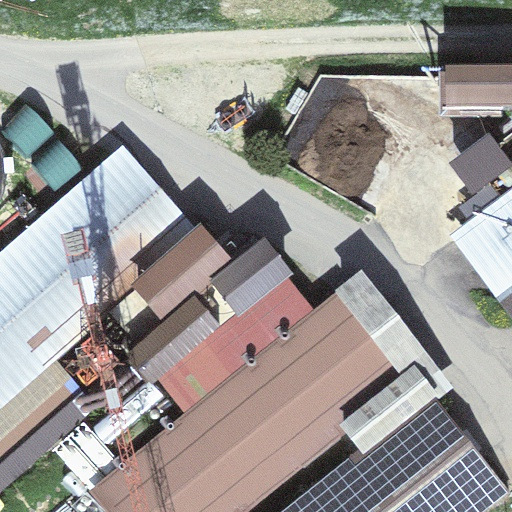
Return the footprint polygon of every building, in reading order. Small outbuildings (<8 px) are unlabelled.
[(511,56),(446,54),(445,80),(511,82),(511,56)] [(472,202),(511,171),(491,144),(451,175),(472,202)] [(51,358),(192,235),(125,162),(0,272),(0,485),(92,404),(51,358)] [(511,195),(461,234),(511,301),(511,195)] [(286,274),(258,238),(221,268),(225,271),(194,298),(197,302),(139,349),(197,417),(94,500),(103,511),(238,511),(347,425),(367,449),(288,511),(478,511),(508,488),(389,341),(406,328),(368,280),(312,325),(277,282),(286,274)] [(194,298),(225,271),(221,268),(198,241),(113,316),(140,346),(194,298)]
